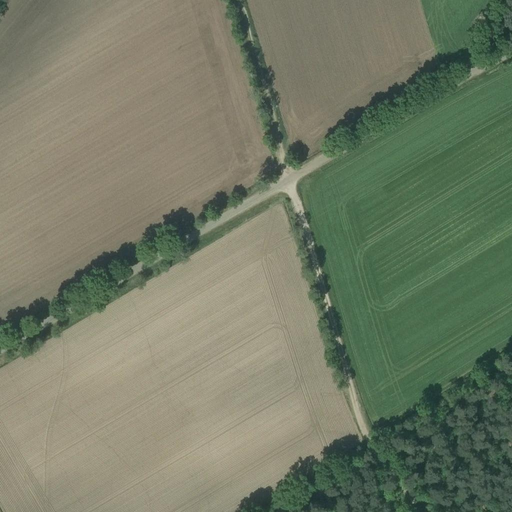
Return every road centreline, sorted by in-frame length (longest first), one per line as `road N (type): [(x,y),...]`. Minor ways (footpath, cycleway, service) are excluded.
road 1 (unclassified): [(0,349),(511,51)]
road 2 (track): [(422,511),(359,417),(288,179)]
road 3 (track): [(240,0),(288,179)]
